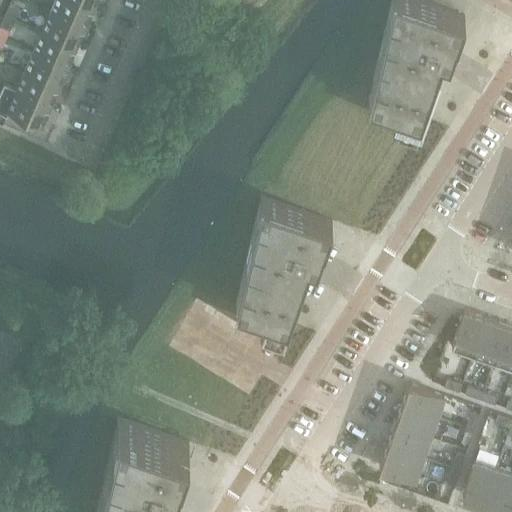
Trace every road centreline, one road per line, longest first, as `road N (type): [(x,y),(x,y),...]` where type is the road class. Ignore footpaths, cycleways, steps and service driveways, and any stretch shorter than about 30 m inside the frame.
road 1 (residential): [(290,486),(437,263)]
road 2 (residential): [(89,164),(159,0)]
road 3 (residential): [(437,263),(511,148)]
